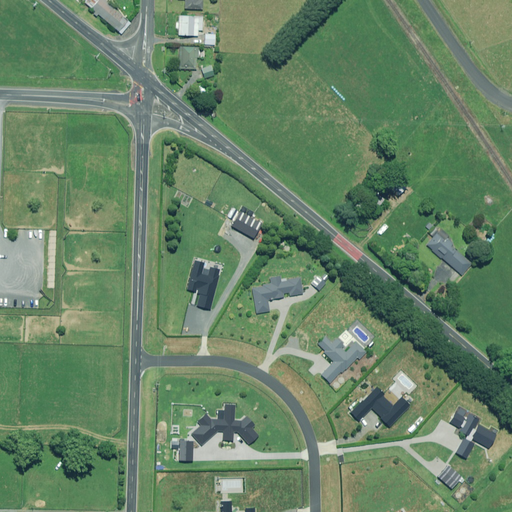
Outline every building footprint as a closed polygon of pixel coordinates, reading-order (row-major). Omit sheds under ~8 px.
[(100,15),(119,32),(129,20),(104,0),(92,0),(88,5),(92,9),(96,12),(95,14),(97,16),(99,14),(100,15)] [(127,0),(119,0),(128,10),(132,6),(127,0)] [(186,0),(186,9),(203,10),(203,0),(186,0)] [(204,17),(180,16),(180,35),(199,36),(199,30),(204,30),(204,17)] [(217,35),(206,34),(206,44),(216,45),(217,35)] [(200,48),(182,47),(180,68),(197,69),(198,58),(199,58),(200,48)] [(215,75),(211,65),(202,69),(206,79),(215,75)] [(408,186),(403,182),(395,192),(400,196),(408,186)] [(261,223),(240,211),(231,227),(253,238),(261,223)] [(448,237),(446,240),(438,233),(427,245),(454,269),(465,256),(453,246),(455,243),(448,237)] [(206,263),(194,260),(185,291),(195,294),(196,288),(199,288),(198,294),(200,294),(196,307),(210,311),(220,277),(218,276),(220,270),(209,267),(207,276),(202,274),(206,263)] [(304,294),(300,275),(284,279),(283,271),(266,274),(267,281),(260,282),(261,285),(251,287),(256,313),(269,311),(267,299),(271,298),(273,301),(284,300),(284,294),(288,294),(290,297),(304,294)] [(325,283),(318,276),(311,284),(318,290),(325,283)] [(364,352),(355,344),(346,354),(341,350),(345,346),(335,337),(332,341),(324,335),(316,344),(324,351),(321,354),(331,362),(320,375),(330,384),(356,355),(359,357),(364,352)] [(412,406),(400,394),(392,403),(375,387),(350,414),(357,421),(370,407),(382,418),(379,421),(389,430),(412,406)] [(200,422),(191,429),(199,439),(214,426),(220,426),(219,437),(231,437),(232,425),(244,441),(257,431),(250,423),(252,421),(245,412),(238,417),(231,417),(231,402),(225,402),(225,414),(213,413),(207,406),(195,415),(200,422)] [(464,418),(455,413),(449,423),(458,428),(464,418)] [(478,420),(468,414),(458,431),(467,437),(478,420)] [(496,436),(478,426),(472,436),(473,437),(472,440),(488,449),(496,436)] [(189,439),(176,438),(175,457),(188,457),(189,439)] [(474,445),(463,439),(455,453),(466,459),(474,445)] [(461,478),(447,466),(436,478),(450,490),(461,478)] [(254,511),(254,509),(244,509),(244,511),(231,511),(231,501),(219,501),(219,511),(254,511)]
